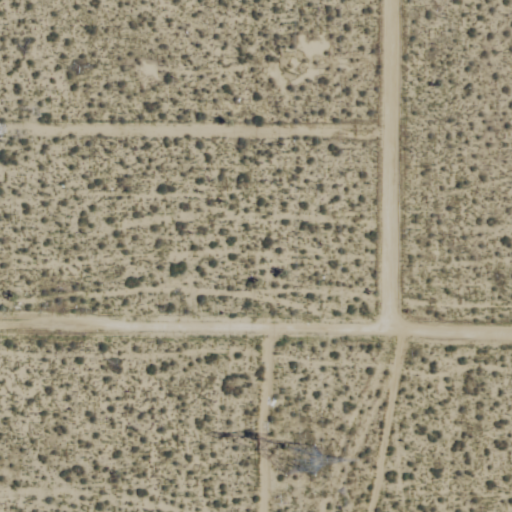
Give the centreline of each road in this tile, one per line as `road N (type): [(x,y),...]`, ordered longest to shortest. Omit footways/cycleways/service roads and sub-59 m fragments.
road 1 (residential): [(400,511),(398,0)]
road 2 (residential): [(0,331),(511,331)]
road 3 (residential): [(0,127),(396,134)]
